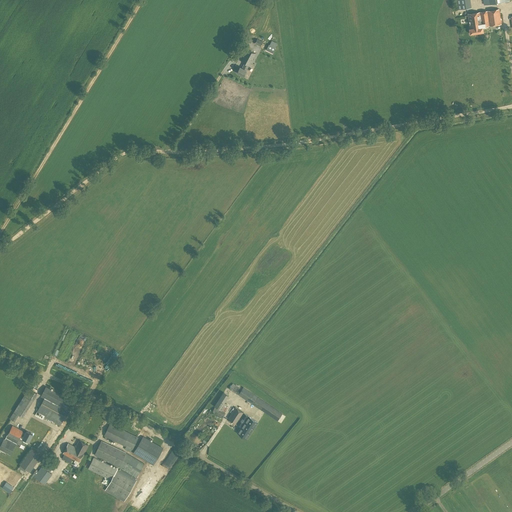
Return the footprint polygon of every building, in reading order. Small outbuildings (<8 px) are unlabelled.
[(470,0),(455,0),(457,10),(472,7),(470,0)] [(486,23),(486,26),(501,24),(499,9),(468,14),(470,25),(486,23)] [(470,34),(483,32),(483,31),(483,30),(483,28),(483,27),(486,26),(486,23),(470,25),(470,28),(469,28),(470,34)] [(249,65),(255,54),(248,50),(242,62),(245,63),(242,68),(240,67),(237,73),(244,76),(246,71),(249,65)] [(238,395),(241,389),(232,383),(229,389),(238,395)] [(72,406),(73,405),(71,404),(72,400),(46,387),(41,396),(44,398),(35,415),(43,419),(44,417),(60,425),(70,405),(72,406)] [(277,421),(282,413),(254,395),(243,388),(238,395),(249,402),(277,421)] [(222,411),(227,404),(224,403),(229,396),(223,392),(214,406),(222,411)] [(23,417),(29,408),(20,402),(14,411),(18,414),(23,417)] [(222,418),(225,414),(215,407),(212,411),(222,418)] [(247,439),(258,422),(235,407),(228,419),(240,427),(238,429),(236,432),(237,432),(236,433),(247,439)] [(132,450),(138,437),(110,424),(104,436),(105,437),(104,439),(107,440),(108,438),(125,447),(124,449),(130,452),(132,450)] [(25,434),(23,433),(23,432),(13,426),(5,440),(4,439),(0,446),(0,449),(10,455),(20,438),(23,439),(29,442),(33,435),(27,431),(25,434)] [(153,465),(163,449),(143,437),(133,453),(153,465)] [(84,452),(88,445),(79,440),(75,447),(68,443),(63,453),(75,460),(74,462),(78,464),(79,462),(84,452)] [(136,477),(144,464),(126,453),(101,441),(94,455),(119,467),(136,477)] [(171,449),(162,467),(169,470),(178,452),(171,449)] [(52,472),(59,461),(50,455),(42,466),(52,472)] [(70,463),(72,459),(64,455),(62,459),(70,463)] [(124,501),(137,480),(119,470),(96,459),(93,457),(88,469),(111,480),(105,490),(124,501)] [(45,484),(52,474),(42,466),(34,476),(45,484)] [(141,492),(147,497),(158,481),(152,476),(141,492)] [(2,487),(9,493),(14,487),(6,481),(2,487)]
